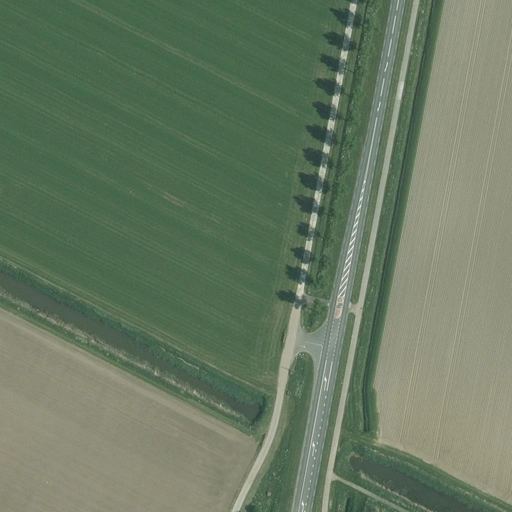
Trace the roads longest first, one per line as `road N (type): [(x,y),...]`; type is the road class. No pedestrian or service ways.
road 1 (unclassified): [(290,343),(355,0)]
road 2 (primary): [(373,133),(325,349)]
road 3 (primary): [(337,351),(373,133)]
road 4 (unclassified): [(290,343),(273,424),(236,511)]
road 5 (primary): [(325,349),(295,511)]
road 6 (primary): [(307,511),(337,351)]
road 7 (primary): [(373,133),(398,0)]
